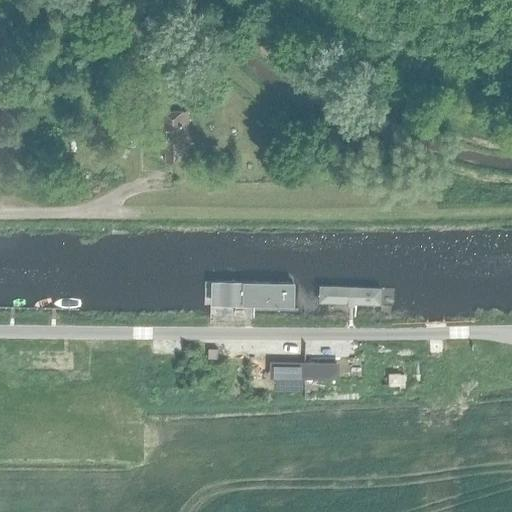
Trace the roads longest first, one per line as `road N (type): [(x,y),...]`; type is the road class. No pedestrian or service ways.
road 1 (unclassified): [(0,332),(511,332)]
road 2 (track): [(209,0),(313,91),(511,144)]
